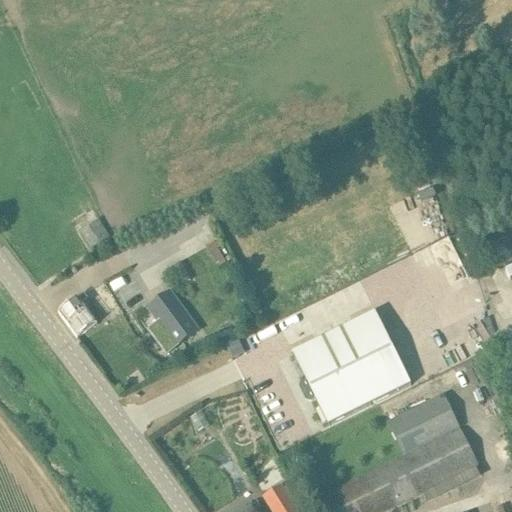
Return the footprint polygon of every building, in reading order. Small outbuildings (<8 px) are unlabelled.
[(89,251),(110,238),(100,221),(79,233),(89,251)] [(191,281),(181,263),(174,267),(183,285),(191,281)] [(171,291),(146,310),(156,324),(147,331),(167,358),(180,348),(179,348),(201,332),(171,291)] [(107,292),(73,318),(101,355),(136,329),(107,292)] [(315,402),(316,404),(328,428),(412,386),(376,314),(292,355),(305,382),(301,384),(299,388),(306,403),(310,404),(315,402)] [(492,361),(483,365),(492,386),(501,383),(492,361)] [(441,393),(387,420),(403,452),(457,426),(441,393)] [(200,412),(189,419),(196,432),(207,426),(200,412)] [(326,499),(332,511),(387,511),(478,467),(461,432),(326,499)] [(296,511),(290,502),(273,511),(296,511)]
